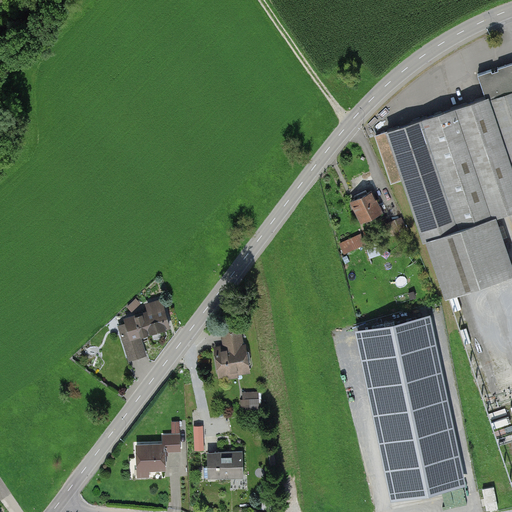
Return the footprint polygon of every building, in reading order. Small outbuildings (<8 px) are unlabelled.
[(482,96),(383,128),(439,296),(510,273),(491,215),(511,208),(511,67),(511,64),(476,75),(482,96)] [(359,197),(352,201),(362,221),(382,212),(371,191),(367,193),(366,190),(357,195),(359,197)] [(397,231),(393,221),(387,223),(392,234),(397,231)] [(365,243),(361,235),(341,244),(345,253),(365,243)] [(371,257),(380,253),(378,246),(368,250),(371,257)] [(142,311),(118,317),(129,360),(139,358),(146,356),(141,336),(169,329),(161,297),(140,302),(142,311)] [(430,309),(355,325),(391,497),(467,481),(430,309)] [(242,325),(220,327),(223,352),(210,353),(214,379),(248,374),(242,325)] [(259,392),(244,392),(244,408),(259,408),(259,392)] [(159,443),(132,443),(132,476),(149,476),(149,469),(163,469),(163,450),(180,450),(179,422),(171,422),(171,435),(159,435),(159,443)] [(195,424),(197,449),(207,448),(205,423),(195,424)] [(241,452),(205,453),(206,480),(241,479),(241,452)] [(485,486),(488,508),(500,506),(497,484),(485,486)]
